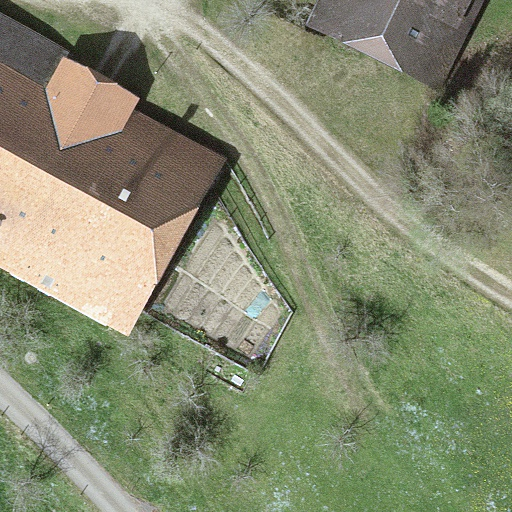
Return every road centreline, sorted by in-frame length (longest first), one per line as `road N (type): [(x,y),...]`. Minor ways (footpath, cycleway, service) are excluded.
road 1 (track): [(145,1),(268,191),(377,433)]
road 2 (track): [(141,0),(209,39),(392,212),(511,296)]
